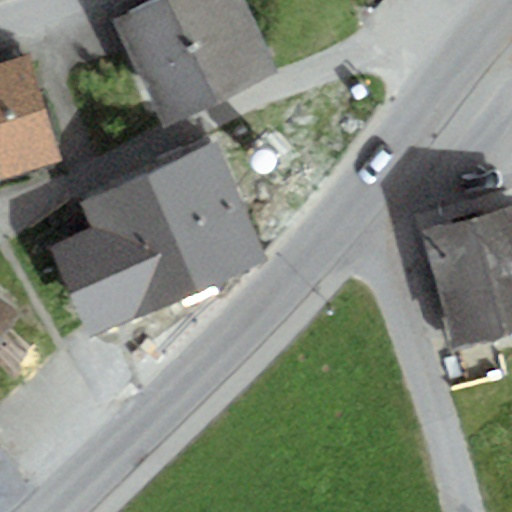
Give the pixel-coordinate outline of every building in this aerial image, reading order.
[(169,0),(161,0),(115,23),(167,127),(220,101),(171,2),(169,0)] [(244,0),(175,0),(171,2),(220,101),(280,72),(244,0)] [(0,65),(0,182),(62,161),(29,56),(0,65)] [(265,260),(216,147),(82,205),(93,231),(50,250),(87,336),(265,260)] [(511,213),(431,237),(461,341),(511,327),(511,213)] [(0,336),(14,317),(0,306),(0,336)]
